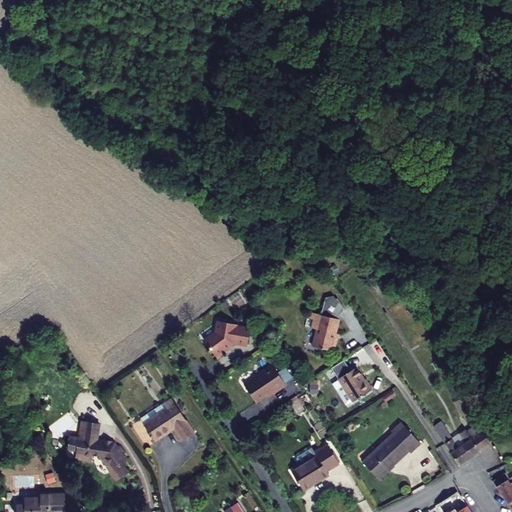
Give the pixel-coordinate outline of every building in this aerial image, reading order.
[(315,246),(320,252),(329,247),(325,241),(315,246)] [(315,328),(312,344),(335,349),(339,334),(331,332),(335,316),(310,311),(307,326),(315,328)] [(217,327),(203,337),(216,354),(224,348),(223,345),(231,339),(232,337),(246,339),(248,323),(234,321),(234,320),(216,317),(215,325),(217,327)] [(373,384),(365,373),(363,372),(355,361),(350,365),(343,355),(330,364),(353,397),(373,384)] [(285,381),(272,361),(243,380),(255,398),(275,385),(277,386),(285,381)] [(141,417),(154,435),(171,424),(180,436),(195,426),(172,392),(162,398),(164,401),(141,417)] [(306,407),(297,394),(290,398),(298,412),(306,407)] [(391,429),(362,458),(378,474),(389,463),(388,462),(406,445),(409,448),(421,437),(400,417),(390,427),(391,429)] [(70,433),(68,447),(77,448),(75,457),(84,459),(86,453),(101,455),(106,462),(104,463),(116,478),(129,470),(123,463),(128,460),(124,454),(127,452),(121,444),(118,446),(114,440),(98,438),(102,421),(84,418),(82,434),(70,433)] [(445,421),(436,426),(459,460),(488,441),(478,423),(468,430),(464,424),(459,428),(463,435),(456,439),(445,421)] [(480,421),(478,423),(488,441),(492,438),(480,421)] [(315,456),(291,473),(301,490),(328,474),(326,470),(340,461),(328,443),(312,452),(315,456)] [(310,449),(284,465),(291,473),(315,456),(312,452),(310,449)] [(502,468),(489,476),(504,499),(511,493),(511,475),(509,478),(502,468)] [(19,500),(19,510),(28,511),(27,511),(46,511),(46,507),(46,502),(56,502),(69,502),(69,487),(37,488),(38,493),(27,493),(27,500),(19,500)] [(248,511),(240,500),(225,510),(225,511),(248,511)] [(470,511),(464,502),(450,511),(470,511)]
